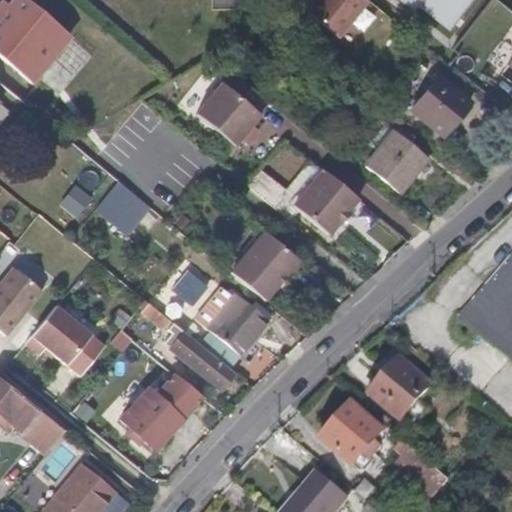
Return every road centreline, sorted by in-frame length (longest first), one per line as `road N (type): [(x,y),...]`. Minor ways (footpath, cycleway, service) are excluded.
road 1 (residential): [(182,511),(271,416),(511,194)]
road 2 (unknown): [(511,400),(401,293)]
